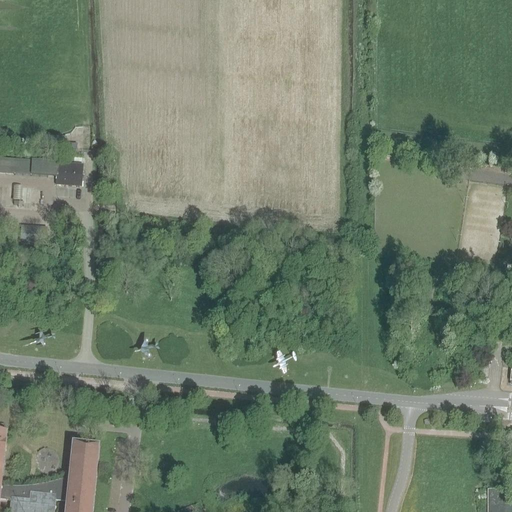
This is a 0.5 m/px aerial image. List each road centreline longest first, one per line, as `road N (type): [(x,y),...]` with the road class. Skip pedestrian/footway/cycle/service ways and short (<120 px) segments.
road 1 (unclassified): [(0,358),(411,401)]
road 2 (track): [(365,0),(365,248)]
road 3 (track): [(314,230),(89,209)]
